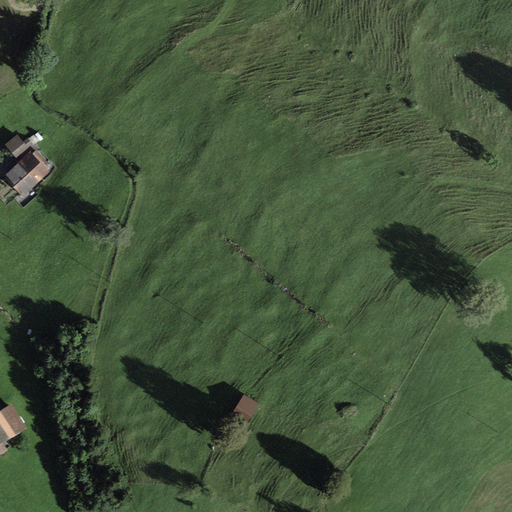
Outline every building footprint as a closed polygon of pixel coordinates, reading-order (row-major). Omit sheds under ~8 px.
[(15,153),(30,141),(27,137),(22,140),(17,133),(6,142),(15,153)] [(32,156),(17,169),(14,166),(7,173),(22,190),(44,169),(32,156)] [(256,404),(244,396),(234,411),(246,420),(256,404)] [(11,407),(0,413),(0,439),(23,425),(11,407)] [(225,415),(216,411),(212,421),(221,425),(225,415)]
